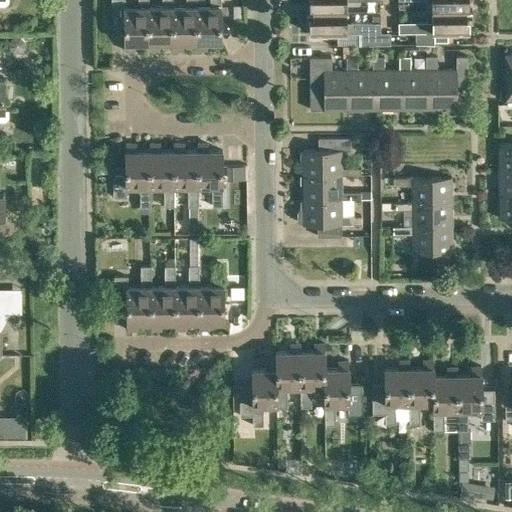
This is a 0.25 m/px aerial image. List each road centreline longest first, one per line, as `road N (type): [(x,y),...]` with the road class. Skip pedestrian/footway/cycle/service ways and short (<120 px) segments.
road 1 (residential): [(72,474),(69,0)]
road 2 (residential): [(265,124),(263,266),(293,299),(511,297)]
road 3 (residential): [(265,124),(136,126),(135,69),(264,67)]
road 4 (tertiary): [(72,474),(317,511)]
